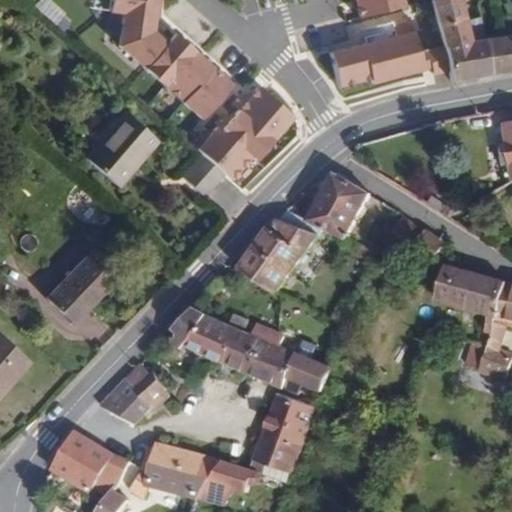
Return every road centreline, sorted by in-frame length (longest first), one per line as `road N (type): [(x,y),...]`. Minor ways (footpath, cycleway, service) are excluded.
road 1 (secondary): [(72,407),(324,140)]
road 2 (residential): [(324,140),(511,271)]
road 3 (secondary): [(332,136),(367,119),(511,90)]
road 4 (residential): [(72,407),(126,439),(227,422)]
